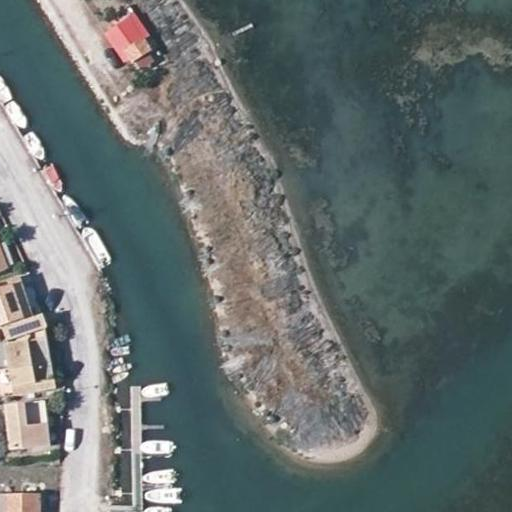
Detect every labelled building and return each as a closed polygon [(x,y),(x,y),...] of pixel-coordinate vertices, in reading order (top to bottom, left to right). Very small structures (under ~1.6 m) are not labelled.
[(150,50),(143,39),(148,34),(134,13),(110,29),(129,59),(133,63),(150,50)] [(110,29),(103,34),(124,63),(129,59),(110,29)] [(32,285),(27,271),(9,278),(12,287),(14,293),(32,285)] [(0,281),(0,289),(0,291),(12,287),(9,278),(0,281)] [(32,285),(14,293),(23,319),(7,326),(11,337),(46,326),(32,285)] [(5,346),(12,386),(53,379),(47,338),(5,346)] [(55,388),(53,379),(12,386),(15,394),(55,388)] [(45,419),(45,416),(43,401),(29,402),(32,420),(45,419)] [(29,402),(5,404),(9,442),(47,437),(47,429),(45,419),(32,420),(29,402)] [(9,442),(11,452),(48,447),(47,437),(9,442)] [(0,493),(0,511),(38,511),(39,494),(0,493)]
